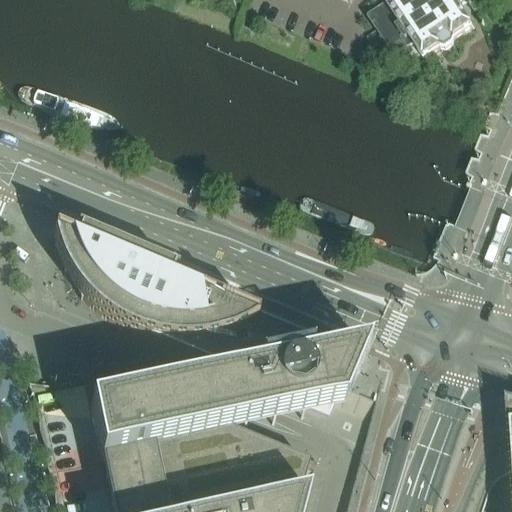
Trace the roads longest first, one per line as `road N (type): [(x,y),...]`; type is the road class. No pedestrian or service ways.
road 1 (secondary): [(464,323),(7,139)]
road 2 (secondary): [(11,166),(432,347)]
road 3 (unclassified): [(328,511),(341,458),(0,313)]
road 4 (secondary): [(432,347),(382,511)]
road 5 (secondary): [(414,511),(463,360)]
road 6 (residential): [(464,323),(511,206)]
